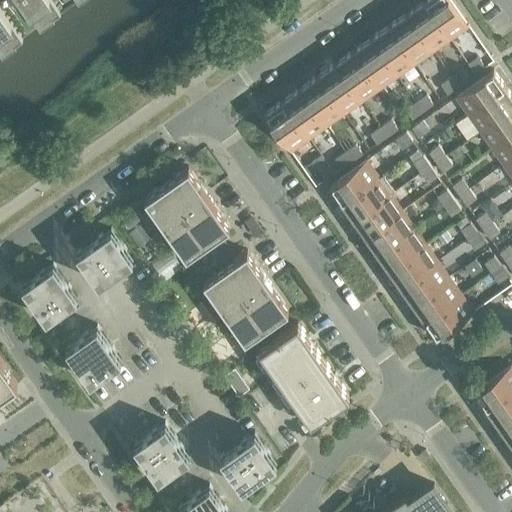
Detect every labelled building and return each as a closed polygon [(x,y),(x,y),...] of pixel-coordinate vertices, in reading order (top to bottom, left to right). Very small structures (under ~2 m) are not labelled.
[(51,0),(21,0),(40,27),(61,13),(51,0)] [(450,37),(424,0),(406,13),(432,50),(450,37)] [(469,24),(451,0),(424,0),(450,37),(469,24)] [(0,50),(2,54),(22,40),(0,8),(0,50)] [(432,50),(406,13),(389,25),(415,62),(432,50)] [(415,62),(389,25),(371,38),(397,74),(415,62)] [(397,74),(371,38),(353,50),(379,87),(397,74)] [(379,87),(353,50),(336,62),(362,99),(379,87)] [(468,63),(475,73),(485,67),(477,56),(468,63)] [(362,99),(336,62),(318,75),(344,112),(362,99)] [(462,69),(451,76),(458,86),(468,78),(462,69)] [(506,87),(494,69),(457,95),(469,113),(506,87)] [(344,112),(318,75),(300,87),(326,124),(344,112)] [(458,86),(451,76),(441,84),(447,93),(458,86)] [(326,124),(300,87),(283,100),(309,137),(326,124)] [(511,107),(511,95),(506,87),(469,113),(481,129),(511,107)] [(426,94),(416,101),(422,110),(433,103),(426,94)] [(309,137),(283,100),(264,113),(290,150),(309,137)] [(422,110),(416,101),(406,108),(412,118),(422,110)] [(511,132),(511,107),(481,129),(493,146),(511,132)] [(391,119),(381,126),(387,135),(397,128),(391,119)] [(428,131),(421,120),(412,127),(419,137),(428,131)] [(387,135),(381,126),(370,133),(377,143),(387,135)] [(406,131),(397,137),(404,148),(413,141),(406,131)] [(511,157),(511,132),(493,146),(504,163),(511,157)] [(356,144),(345,151),(352,160),(362,153),(356,144)] [(438,145),(429,151),(436,161),(445,154),(438,145)] [(352,160),(345,151),(335,158),(342,167),(352,160)] [(452,164),(445,154),(436,161),(443,171),(452,164)] [(430,165),(423,155),(414,162),(421,172),(430,165)] [(379,177),(366,159),(329,185),(342,203),(379,177)] [(318,169),(325,179),(334,173),(327,162),(318,169)] [(437,175),(430,165),(421,172),(428,181),(437,175)] [(167,181),(188,211),(209,196),(188,166),(167,181)] [(395,190),(383,174),(379,177),(342,203),(353,219),(390,193),(395,190)] [(462,178),(453,184),(460,194),(469,188),(462,178)] [(145,197),(166,226),(188,211),(167,181),(145,197)] [(476,198),(469,188),(460,194),(467,204),(476,198)] [(454,198),(447,189),(438,195),(444,205),(454,198)] [(402,210),(390,193),(353,219),(365,236),(402,210)] [(209,196),(188,211),(208,240),(230,225),(209,196)] [(461,208),(454,198),(444,205),(451,215),(461,208)] [(140,209),(124,220),(129,228),(146,217),(140,209)] [(414,227),(402,210),(365,236),(377,253),(414,227)] [(187,255),(208,240),(188,211),(166,226),(187,255)] [(485,211),(476,218),(483,228),(492,221),(485,211)] [(499,231),(492,221),(483,228),(490,237),(499,231)] [(477,232),(470,222),(461,229),(468,238),(477,232)] [(137,225),(129,231),(139,246),(147,240),(137,225)] [(133,258),(111,227),(77,251),(99,283),(133,258)] [(426,243),(414,227),(377,253),(389,269),(426,243)] [(447,229),(438,235),(445,244),(453,238),(447,229)] [(484,242),(477,232),(468,238),(475,248),(484,242)] [(223,236),(190,260),(201,276),(235,252),(223,236)] [(437,260),(426,243),(389,269),(400,286),(433,263),(437,260)] [(511,249),(509,245),(500,251),(507,261),(511,257),(511,249)] [(170,249),(151,262),(165,282),(184,268),(170,249)] [(226,265),(246,294),(268,279),(247,250),(226,265)] [(501,265),(494,255),(485,262),(491,272),(501,265)] [(475,259),(465,267),(472,278),(483,270),(475,259)] [(78,296),(54,262),(22,284),(47,318),(78,296)] [(445,279),(433,263),(400,286),(412,303),(445,279)] [(225,309),(246,294),(226,265),(204,280),(225,309)] [(508,275),(501,265),(491,272),(498,281),(508,275)] [(461,293),(449,277),(445,279),(412,303),(424,319),(461,293)] [(268,279),(246,294),(267,324),(289,308),(268,279)] [(473,311),(461,293),(424,319),(436,337),(473,311)] [(225,309),(245,339),(267,324),(246,294),(225,309)] [(298,322),(260,349),(311,422),(349,395),(298,322)] [(122,359),(97,324),(66,346),(90,381),(122,359)] [(0,387),(11,380),(15,384),(7,389),(8,390),(17,384),(0,359),(0,387)] [(511,389),(511,365),(511,364),(474,390),(486,408),(511,389)] [(225,373),(224,374),(239,394),(240,394),(250,387),(235,366),(225,373)] [(511,414),(511,389),(486,408),(498,425),(511,414)] [(511,439),(511,414),(498,425),(510,441),(511,439)] [(190,455),(166,421),(134,443),(159,478),(190,455)] [(277,462),(255,431),(220,455),(242,487),(277,462)] [(229,511),(210,483),(178,505),(182,511),(229,511)] [(453,511),(434,483),(406,503),(404,499),(386,511),(453,511)]
